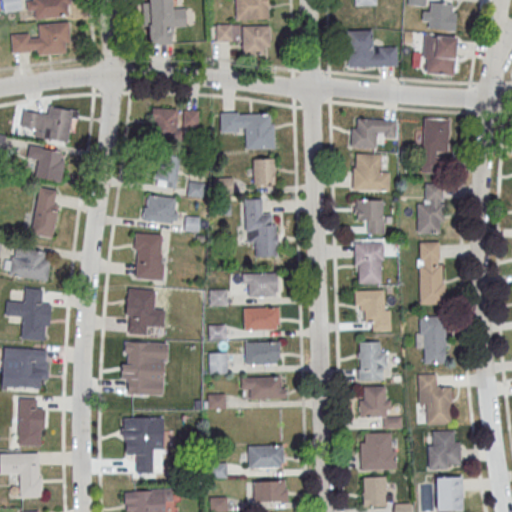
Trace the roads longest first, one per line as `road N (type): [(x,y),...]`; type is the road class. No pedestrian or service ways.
road 1 (residential): [(500,511),(476,243),(498,0)]
road 2 (residential): [(84,511),(86,310),(113,92),(107,0)]
road 3 (residential): [(511,98),(187,76),(0,87)]
road 4 (residential): [(325,511),(306,0)]
